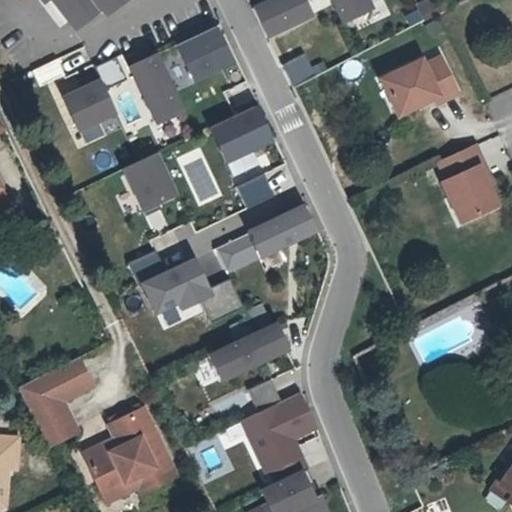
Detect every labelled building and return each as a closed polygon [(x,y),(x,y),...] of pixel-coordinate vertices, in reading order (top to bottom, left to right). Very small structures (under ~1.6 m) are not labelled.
[(46,0),(67,28),(104,0),(46,0)] [(302,0),(259,0),(250,4),(265,38),(311,19),(302,0)] [(370,0),(329,0),(340,22),(374,7),(370,0)] [(422,21),(441,11),(450,7),(446,0),(427,0),(415,6),(416,9),(422,21)] [(218,27),(176,45),(192,82),(234,63),(218,27)] [(318,73),(308,51),(280,63),(289,85),(318,73)] [(158,52),(126,67),(153,123),(185,108),(158,52)] [(55,59),(30,69),(36,84),(61,75),(55,59)] [(398,117),(417,107),(432,99),(435,105),(457,94),(440,59),(423,67),(421,63),(381,82),(398,117)] [(116,62),(96,71),(106,93),(126,83),(116,62)] [(98,78),(60,95),(77,133),(115,115),(98,78)] [(420,112),(435,105),(432,99),(417,107),(420,112)] [(259,104),(209,125),(225,163),(275,142),(259,104)] [(482,173),(488,170),(476,146),(440,164),(448,181),(444,183),(463,224),(499,207),(488,186),(482,173)] [(158,148),(120,164),(139,210),(177,194),(158,148)] [(494,184),(488,170),(482,173),(488,186),(494,184)] [(264,177),(235,188),(244,211),(273,200),(264,177)] [(0,189),(0,201),(6,214),(13,212),(2,189),(0,189)] [(305,203),(245,226),(258,258),(318,235),(305,203)] [(153,232),(166,224),(157,208),(144,216),(153,232)] [(194,256),(139,279),(154,316),(210,293),(194,256)] [(275,316),(209,345),(224,378),(290,349),(275,316)] [(33,413),(60,399),(90,384),(77,357),(19,385),(33,413)] [(198,381),(213,375),(207,360),(192,366),(198,381)] [(270,381),(248,387),(253,405),(275,400),(270,381)] [(302,392),(240,417),(263,474),(302,459),(293,436),(316,427),(302,392)] [(76,429),(60,399),(33,413),(48,443),(76,429)] [(110,423),(120,444),(111,448),(108,441),(84,452),(102,491),(135,476),(142,490),(176,475),(144,407),(110,423)] [(0,506),(6,507),(8,470),(18,470),(20,440),(0,438),(0,506)] [(307,466),(265,483),(277,511),(287,511),(321,498),(307,466)] [(511,471),(501,487),(511,495),(511,501),(510,505),(511,506),(511,471)] [(511,501),(511,495),(501,487),(495,494),(510,505),(511,501)] [(274,511),(270,501),(245,511),(274,511)]
